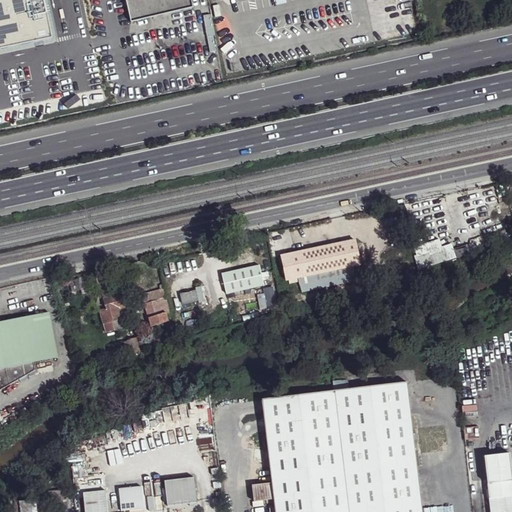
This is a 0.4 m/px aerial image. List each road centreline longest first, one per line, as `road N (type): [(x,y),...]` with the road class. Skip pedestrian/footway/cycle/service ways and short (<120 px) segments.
road 1 (tertiary): [(511,168),(0,282)]
road 2 (motorway): [(0,194),(511,83)]
road 3 (motorway): [(511,49),(0,160)]
